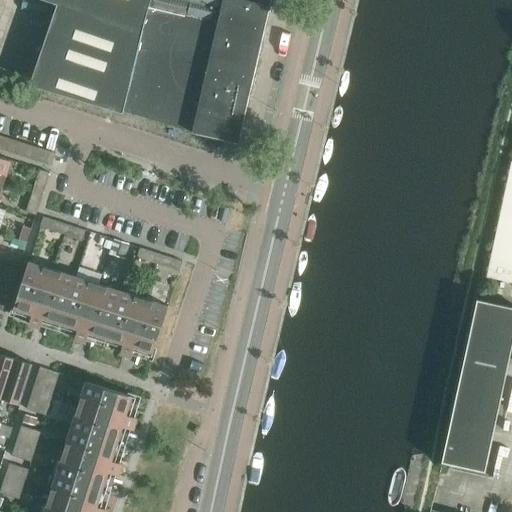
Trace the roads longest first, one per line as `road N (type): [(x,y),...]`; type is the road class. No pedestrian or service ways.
road 1 (residential): [(174,364),(213,234),(71,188),(89,129)]
road 2 (unclassified): [(210,511),(283,194)]
road 3 (residential): [(89,129),(283,194)]
road 4 (unclassified): [(283,194),(329,0)]
